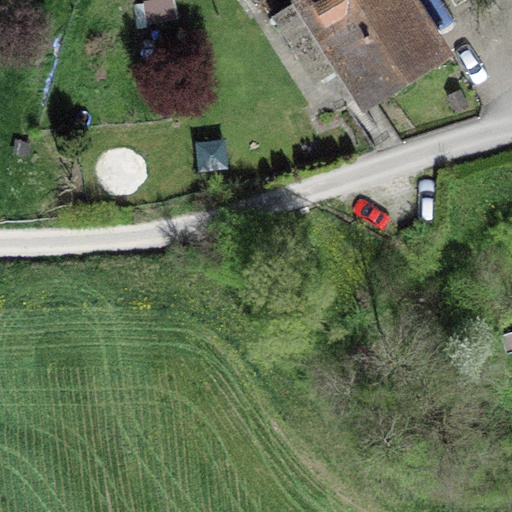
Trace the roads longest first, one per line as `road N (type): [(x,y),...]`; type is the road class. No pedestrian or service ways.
road 1 (residential): [(511,131),(255,217)]
road 2 (track): [(255,217),(110,241),(0,244)]
